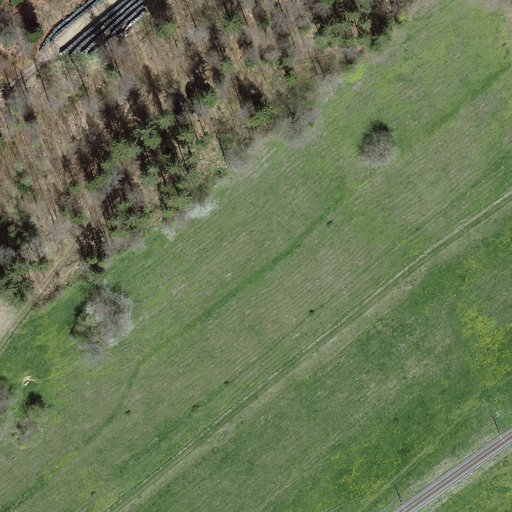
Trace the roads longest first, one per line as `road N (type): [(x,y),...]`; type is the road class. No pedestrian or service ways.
road 1 (track): [(511,196),(109,511)]
road 2 (track): [(249,0),(139,154),(0,265)]
road 3 (track): [(0,100),(118,0)]
